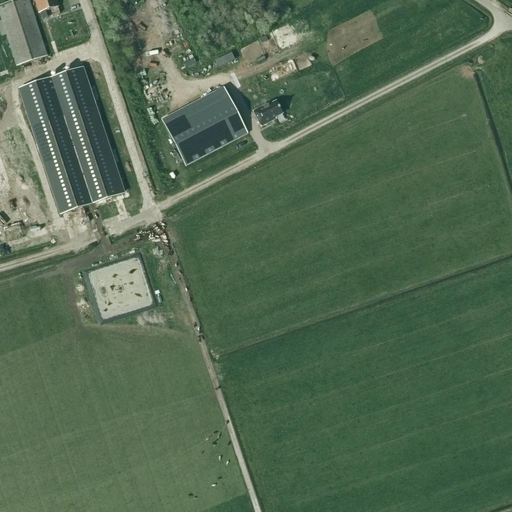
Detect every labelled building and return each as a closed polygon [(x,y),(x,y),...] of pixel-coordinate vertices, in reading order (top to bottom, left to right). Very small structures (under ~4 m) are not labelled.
[(0,15),(17,67),(47,57),(27,0),(16,0),(0,5),(0,15)] [(34,0),(39,14),(59,7),(56,0),(34,0)] [(265,7),(258,12),(263,20),(271,16),(265,7)] [(80,69),(20,89),(62,215),(122,195),(80,69)] [(224,90),(162,123),(185,167),(247,134),(224,90)] [(268,105),(253,112),(260,127),(276,119),(275,118),(282,114),(276,102),(268,106),(268,105)]
